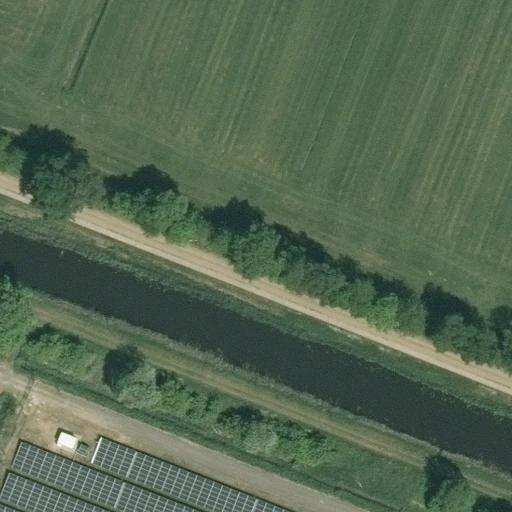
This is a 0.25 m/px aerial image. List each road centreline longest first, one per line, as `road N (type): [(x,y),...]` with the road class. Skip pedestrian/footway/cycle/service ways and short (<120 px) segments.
road 1 (track): [(511,380),(0,179)]
road 2 (track): [(0,319),(511,498)]
